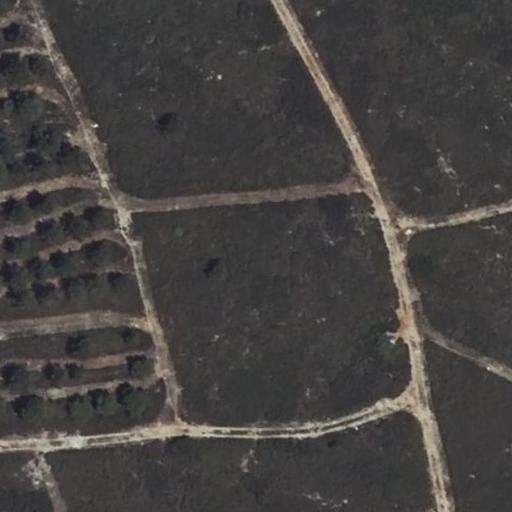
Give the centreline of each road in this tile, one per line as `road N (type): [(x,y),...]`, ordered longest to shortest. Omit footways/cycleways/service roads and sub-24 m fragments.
road 1 (track): [(443,511),(400,283),(371,179),(279,0)]
road 2 (track): [(423,406),(291,431),(142,424),(0,437)]
